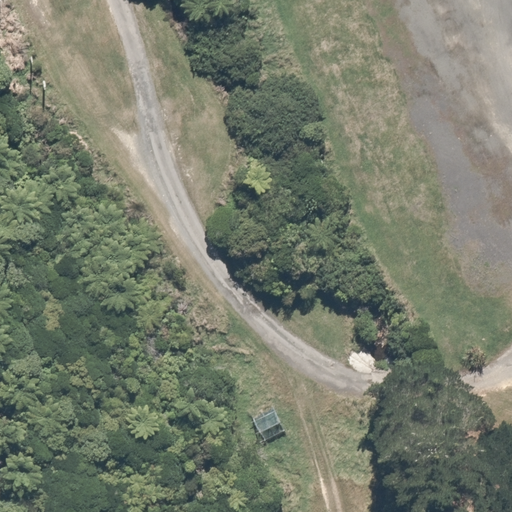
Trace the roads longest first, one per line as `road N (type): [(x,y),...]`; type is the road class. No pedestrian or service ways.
road 1 (track): [(97,0),(168,235),(319,389),(497,381),(511,336)]
road 2 (track): [(511,152),(463,0)]
